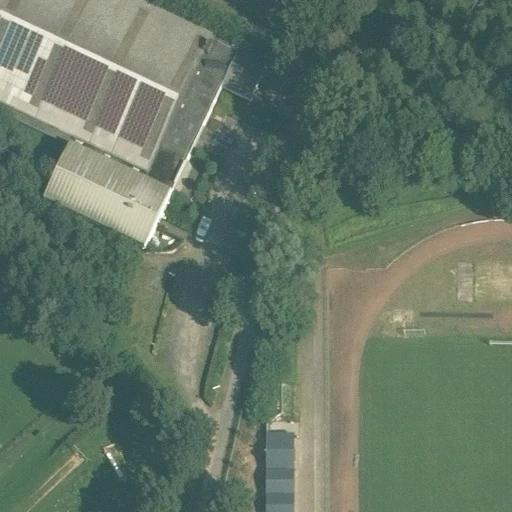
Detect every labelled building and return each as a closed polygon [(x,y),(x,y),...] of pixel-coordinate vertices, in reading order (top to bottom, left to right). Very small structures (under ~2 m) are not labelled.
[(0,115),(72,149),(172,196),(189,162),(222,89),(238,53),(193,32),(194,30),(192,29),(191,31),(165,19),(166,17),(164,16),(163,18),(137,6),(138,4),(135,3),(134,5),(124,0),(9,0),(0,21),(0,115)] [(0,0),(0,21),(9,0),(0,0)] [(268,67),(238,53),(222,89),(251,103),(268,67)] [(172,196),(72,149),(45,205),(145,252),(172,196)] [(293,511),(293,437),(267,438),(267,511),(293,511)]
